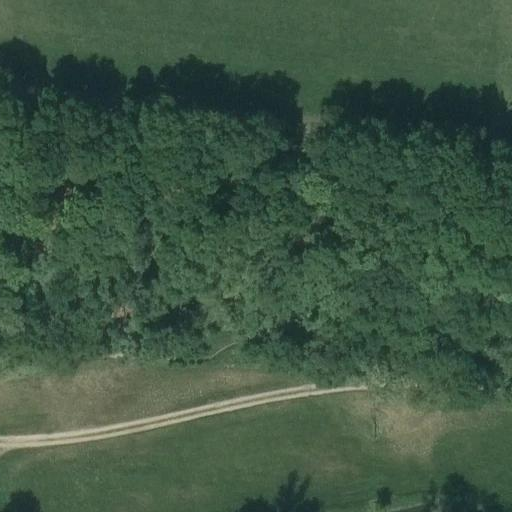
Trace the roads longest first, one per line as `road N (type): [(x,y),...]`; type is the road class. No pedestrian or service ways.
road 1 (track): [(448,164),(0,115)]
road 2 (track): [(390,383),(305,390),(94,435),(0,441)]
road 3 (track): [(511,386),(390,383)]
